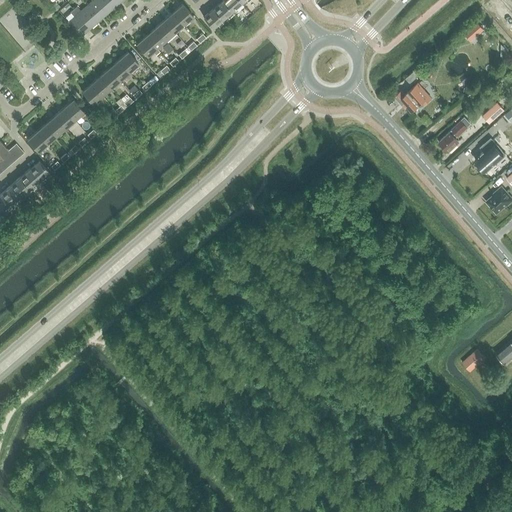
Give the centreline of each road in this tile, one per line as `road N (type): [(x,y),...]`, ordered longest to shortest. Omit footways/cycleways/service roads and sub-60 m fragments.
road 1 (secondary): [(0,379),(316,92)]
road 2 (secondary): [(305,79),(220,168),(0,360)]
road 3 (residential): [(0,98),(16,116),(153,0)]
road 4 (tertiary): [(511,263),(410,147)]
